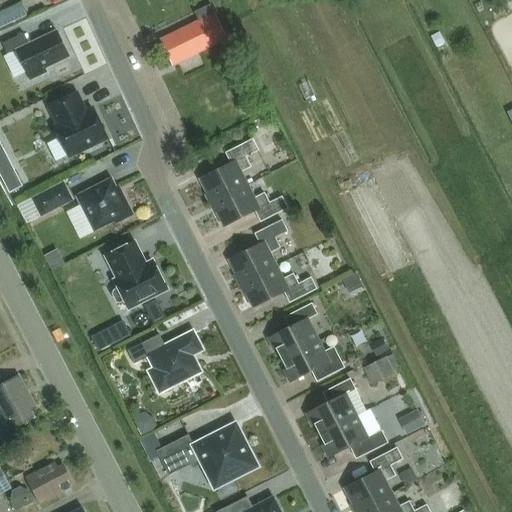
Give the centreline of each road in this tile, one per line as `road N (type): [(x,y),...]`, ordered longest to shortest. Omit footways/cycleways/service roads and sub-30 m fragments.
road 1 (residential): [(325,511),(155,172),(158,147),(97,0)]
road 2 (residential): [(129,511),(0,264)]
